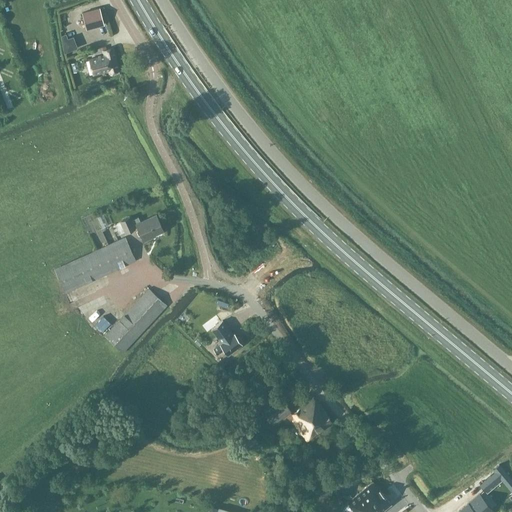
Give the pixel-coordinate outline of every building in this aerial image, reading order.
[(305,0),(219,0),(228,36),(281,23),(281,24),(310,17),(305,0)] [(82,13),(86,29),(104,24),(99,8),(82,13)] [(113,48),(107,50),(106,46),(103,47),(105,55),(89,59),(93,74),(109,70),(109,73),(119,71),(113,48)] [(143,242),(155,237),(154,235),(164,231),(157,214),(140,221),(138,217),(131,220),(130,217),(119,221),(124,233),(135,229),(134,227),(137,226),(143,242)] [(96,251),(54,270),(65,293),(136,261),(126,240),(125,238),(121,240),(104,247),(96,251)] [(123,353),(167,305),(148,289),(105,336),(123,353)] [(87,318),(96,312),(92,307),(84,313),(87,318)] [(98,326),(102,330),(109,323),(104,319),(98,326)] [(234,334),(233,334),(223,320),(210,329),(221,343),(213,349),(217,355),(224,350),(227,354),(241,344),(234,334)] [(291,420),(308,443),(333,425),(318,404),(316,405),(313,400),(293,414),(292,413),(290,414),(290,415),(289,414),(291,412),(284,402),(266,414),(273,425),(282,419),(286,424),(291,420)] [(482,483),(486,488),(501,478),(511,489),(511,496),(510,499),(511,500),(511,480),(498,464),(492,468),(496,474),(482,483)] [(352,478),(359,473),(355,467),(348,472),(352,478)] [(352,511),(357,511),(382,493),(372,481),(372,482),(347,502),(353,508),(351,510),(352,511)] [(327,486),(311,499),(316,505),(332,493),(327,486)] [(479,490),(458,508),(461,511),(484,511),(492,505),(479,490)] [(381,511),(390,505),(391,504),(382,493),(357,511),(381,511)]
